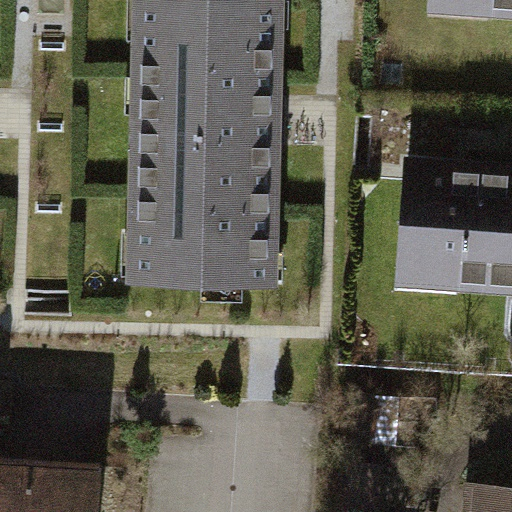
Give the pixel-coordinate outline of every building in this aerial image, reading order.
[(128,0),(126,282),(289,283),(291,0),(128,0)] [(511,0),(434,0),(433,14),(511,17),(511,0)] [(511,148),(417,143),(408,290),(511,296),(511,148)] [(0,511),(111,511),(116,444),(18,439),(21,386),(0,385),(0,511)] [(385,443),(387,392),(353,390),(351,442),(385,443)] [(511,511),(511,471),(481,469),(477,511),(511,511)] [(383,511),(384,491),(345,491),(345,511),(383,511)]
